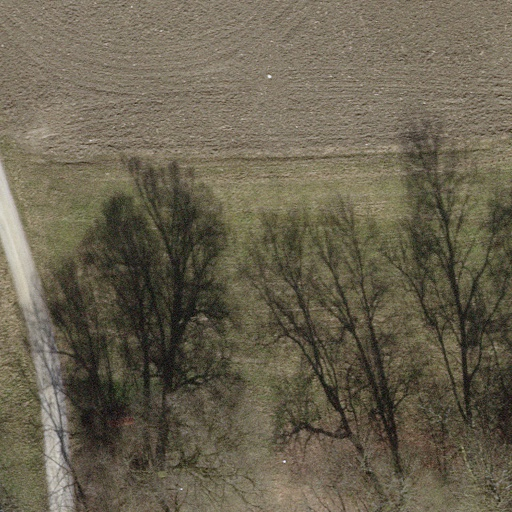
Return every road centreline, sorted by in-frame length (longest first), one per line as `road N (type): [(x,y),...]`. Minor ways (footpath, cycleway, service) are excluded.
road 1 (track): [(45,367),(511,352)]
road 2 (track): [(0,201),(39,317),(63,511)]
